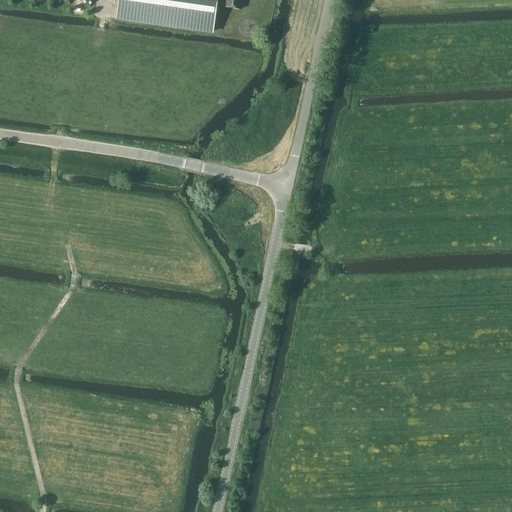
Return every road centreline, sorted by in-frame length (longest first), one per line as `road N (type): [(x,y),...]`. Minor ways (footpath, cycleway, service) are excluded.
road 1 (tertiary): [(219,511),(287,186)]
road 2 (tertiary): [(287,186),(0,135)]
road 3 (track): [(0,403),(18,394),(19,367),(70,293),(74,269),(52,190),(57,143)]
road 4 (unclassified): [(287,186),(329,0)]
road 5 (track): [(43,511),(18,394)]
